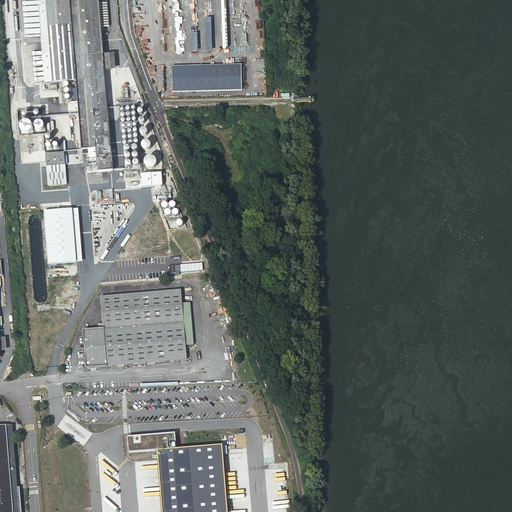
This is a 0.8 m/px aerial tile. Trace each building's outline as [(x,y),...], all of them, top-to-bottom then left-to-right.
[(47,0),(54,80),(77,78),(71,0),(47,0)] [(78,86),(80,109),(83,150),(97,149),(99,172),(114,171),(106,71),(105,55),(100,0),(71,0),(77,78),(78,86)] [(217,18),(205,18),(205,49),(217,49),(217,18)] [(105,55),(106,71),(117,70),(116,54),(105,55)] [(174,88),(241,87),(240,67),(173,69),(174,88)] [(119,108),(128,170),(142,167),(133,106),(119,108)] [(43,134),(45,121),(35,119),(36,112),(21,111),(18,130),(43,134)] [(46,154),(47,166),(66,165),(65,152),(46,154)] [(141,173),(141,186),(162,186),(161,172),(141,173)] [(41,208),(45,259),(76,256),(72,206),(41,208)] [(180,264),(180,271),(198,271),(198,265),(200,264),(200,270),(202,270),(202,263),(180,264)] [(182,302),(181,289),(100,296),(103,328),(84,330),(87,367),(187,359),(186,345),(182,302)] [(182,302),(186,345),(194,344),(190,302),(182,302)] [(0,511),(13,511),(12,491),(6,431),(6,425),(0,425),(0,511)] [(6,431),(12,491),(17,490),(12,425),(6,425),(6,431)] [(175,433),(124,438),(126,454),(154,451),(159,511),(226,511),(221,446),(177,449),(175,433)] [(12,491),(13,511),(21,511),(20,490),(17,490),(12,491)]
